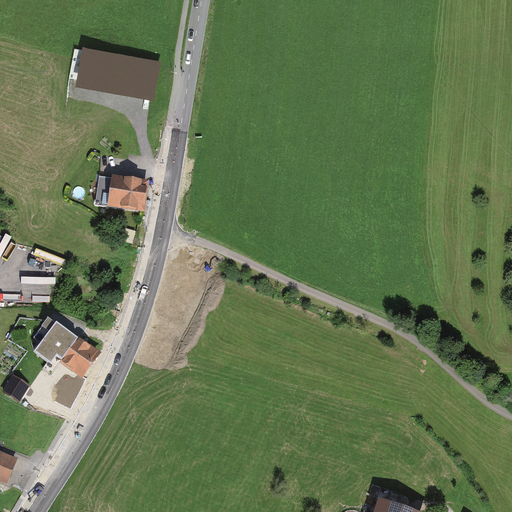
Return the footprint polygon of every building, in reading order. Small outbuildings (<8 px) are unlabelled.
[(161,62),(83,48),(75,87),(154,102),(161,62)] [(107,208),(112,181),(101,179),(96,206),(107,208)] [(146,188),(113,183),(109,210),(143,215),(146,188)] [(42,347),(36,357),(53,369),(58,361),(82,378),(99,355),(79,341),(77,343),(48,322),(34,341),(42,347)] [(27,387),(14,378),(4,392),(18,401),(27,387)] [(14,459),(0,453),(0,477),(5,480),(14,459)] [(374,511),(365,511),(364,511),(363,511),(410,511),(378,501),(374,511)]
